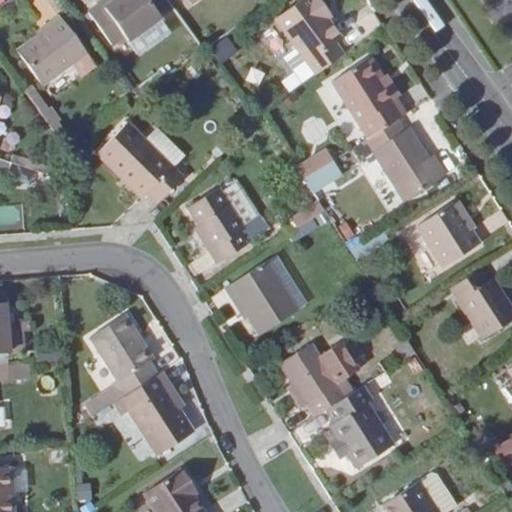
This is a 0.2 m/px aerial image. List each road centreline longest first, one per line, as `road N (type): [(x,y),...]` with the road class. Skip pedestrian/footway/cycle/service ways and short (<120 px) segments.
road 1 (residential): [(0,263),(110,257),(150,274),(179,309),(217,406),(273,511)]
road 2 (unclassified): [(408,0),(511,140)]
